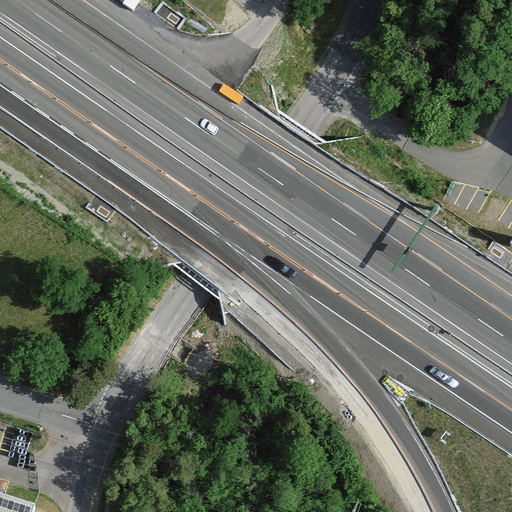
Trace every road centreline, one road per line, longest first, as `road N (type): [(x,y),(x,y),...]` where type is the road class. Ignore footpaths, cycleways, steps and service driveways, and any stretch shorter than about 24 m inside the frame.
road 1 (motorway): [(0,62),(511,417)]
road 2 (motorway): [(0,81),(289,314),(379,412),(439,511)]
road 3 (unclassified): [(363,0),(323,94),(103,430)]
road 4 (motorway): [(305,198),(19,0)]
road 5 (motorway): [(511,338),(305,198)]
road 6 (motorway): [(511,321),(305,198)]
